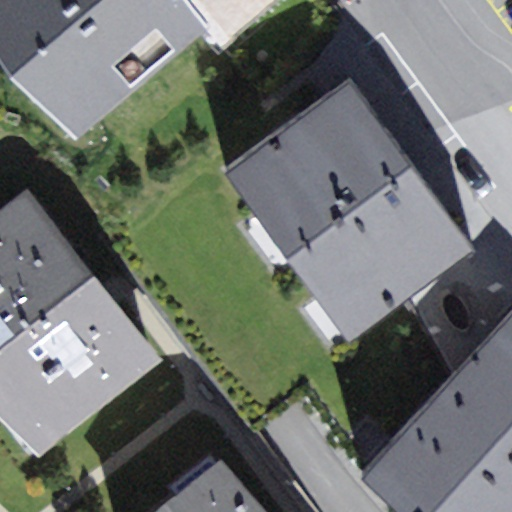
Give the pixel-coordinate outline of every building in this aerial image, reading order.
[(73,137),(211,24),(190,0),(0,0),(0,59),(12,76),(73,137)] [(278,0),(190,0),(211,24),(226,43),(278,0)] [(353,341),(476,250),(349,81),(227,171),(353,341)] [(0,416),(40,455),(163,359),(110,293),(27,187),(0,208),(0,416)] [(400,511),(511,511),(511,314),(364,478),(400,511)] [(262,511),(222,460),(155,511),(262,511)]
